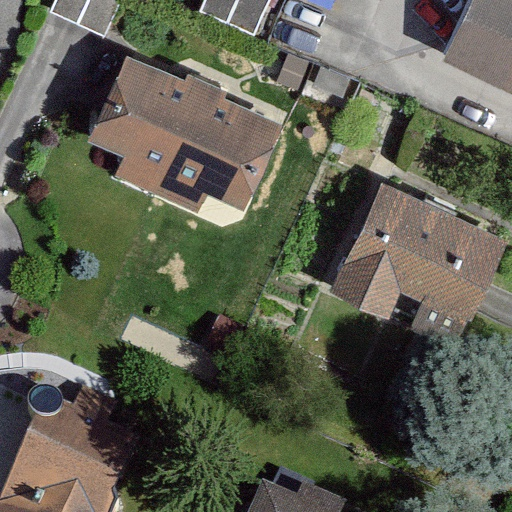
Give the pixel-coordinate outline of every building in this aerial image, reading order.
[(0,0),(0,43),(17,43),(20,0),(0,0)] [(55,0),(51,9),(79,21),(107,34),(112,23),(122,0),(55,0)] [(205,0),(200,12),(254,36),(269,0),(205,0)] [(511,0),(472,0),(447,53),(485,71),(511,83),(511,0)] [(309,61),(290,52),(278,82),(298,91),(309,61)] [(200,93),(131,63),(114,102),(98,138),(122,149),(124,150),(115,171),(157,190),(200,93)] [(349,78),(323,67),(316,86),(344,99),(349,78)] [(251,189),(278,128),(200,93),(157,190),(197,207),(206,187),(244,203),(251,189)] [(507,241),(383,184),(334,291),(349,298),(389,316),(400,292),(421,301),(409,328),(457,350),(474,313),(480,299),(487,283),(507,241)] [(220,314),(206,344),(235,358),(249,327),(220,314)] [(0,385),(0,511),(107,511),(117,491),(142,440),(108,424),(119,401),(108,396),(96,390),(83,384),(74,404),(63,399),(62,395),(60,390),(57,386),(52,383),(47,382),(42,383),(37,385),(33,389),(30,394),(29,399),(0,385)] [(304,478),(297,494),(262,479),(247,511),(342,511),(344,508),(348,498),(346,497),(304,478)]
